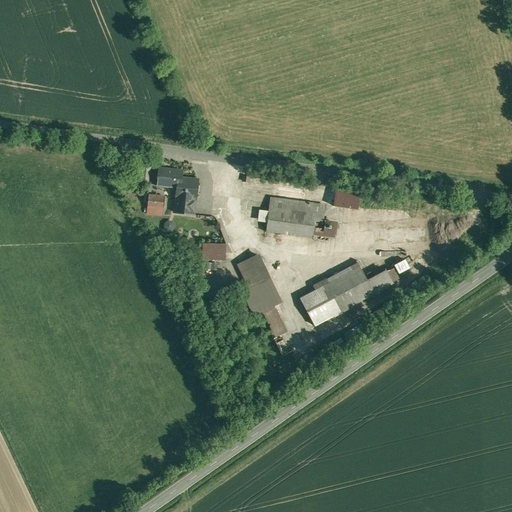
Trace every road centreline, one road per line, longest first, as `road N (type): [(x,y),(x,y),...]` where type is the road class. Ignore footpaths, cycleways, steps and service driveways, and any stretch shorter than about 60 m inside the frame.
road 1 (unclassified): [(511,200),(0,125)]
road 2 (secondary): [(511,254),(143,511)]
